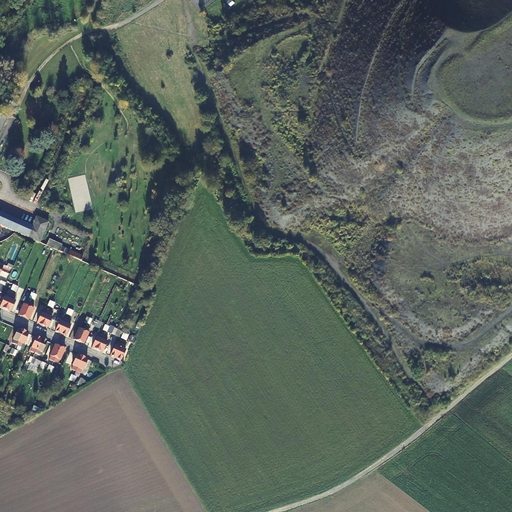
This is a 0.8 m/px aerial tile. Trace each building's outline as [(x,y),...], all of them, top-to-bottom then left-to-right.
[(33,225),(0,210),(0,224),(1,225),(16,232),(27,236),(37,240),(40,242),(49,222),(37,216),(33,225)] [(339,212),(332,218),(342,227),(352,218),(346,212),(343,215),(339,212)] [(51,238),(48,245),(55,249),(64,253),(73,257),(82,260),(84,255),(63,246),(64,244),(51,238)] [(23,245),(17,258),(25,261),(31,248),(23,245)] [(6,309),(12,295),(8,293),(6,297),(6,296),(1,307),(6,309)] [(17,297),(12,295),(6,309),(11,311),(16,301),(15,301),(17,297)] [(24,317),(31,303),(27,301),(25,305),(24,304),(19,315),(24,317)] [(35,305),(31,303),(24,317),(30,319),(34,309),(35,305)] [(43,325),(49,311),(45,309),(43,313),(42,313),(38,323),(43,325)] [(54,313),(49,311),(43,325),(48,328),(53,317),(52,317),(54,313)] [(61,333),(67,319),(63,318),(62,321),(61,321),(56,331),(61,333)] [(72,321),(67,319),(61,333),(66,336),(71,325),(70,325),(72,321)] [(79,342),(86,328),(81,326),(80,329),(79,329),(74,339),(79,342)] [(90,330),(86,328),(79,342),(84,344),(89,333),(88,333),(90,330)] [(14,343),(18,345),(24,331),(19,329),(14,339),(15,340),(14,343)] [(24,331),(18,345),(22,347),(24,344),(29,333),(24,331)] [(98,350),(104,336),(100,334),(98,337),(97,337),(92,348),(98,350)] [(109,338),(104,336),(98,350),(103,352),(108,342),(107,342),(109,338)] [(32,351),(36,353),(42,339),(37,337),(33,348),(34,348),(32,351)] [(42,339),(36,353),(40,355),(42,352),(47,341),(42,339)] [(116,358),(122,344),(118,342),(117,345),(116,345),(111,356),(116,358)] [(127,346),(122,344),(116,358),(121,360),(126,349),(127,346)] [(50,359),(54,361),(60,347),(56,345),(51,356),(52,356),(50,359)] [(60,347),(54,361),(59,363),(60,360),(61,360),(66,350),(60,347)] [(73,369),(77,371),(83,357),(78,355),(74,366),(73,369)] [(83,357),(77,371),(81,374),(83,370),(88,359),(83,357)]
